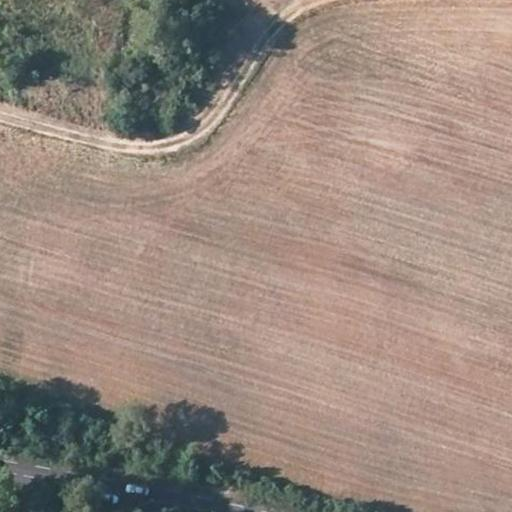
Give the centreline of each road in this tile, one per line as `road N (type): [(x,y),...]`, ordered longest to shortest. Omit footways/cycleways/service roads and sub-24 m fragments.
road 1 (track): [(326,0),(243,68),(197,133),(148,150),(0,115)]
road 2 (tertiary): [(0,469),(217,511)]
